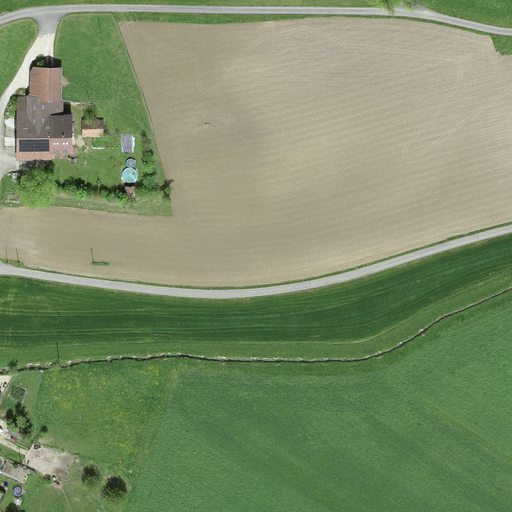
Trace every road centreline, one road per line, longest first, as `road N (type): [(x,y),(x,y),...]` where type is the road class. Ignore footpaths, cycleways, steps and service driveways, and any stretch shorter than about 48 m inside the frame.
road 1 (unclassified): [(511,228),(257,292),(180,292),(0,269)]
road 2 (track): [(49,10),(420,16),(511,33)]
